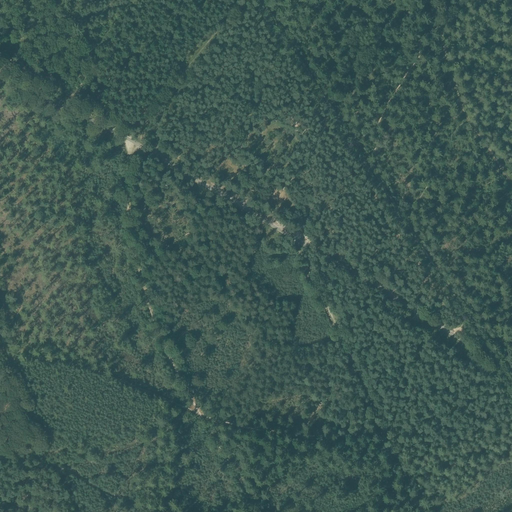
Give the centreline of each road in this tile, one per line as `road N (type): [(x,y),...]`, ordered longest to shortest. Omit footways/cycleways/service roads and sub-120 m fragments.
road 1 (unclassified): [(511,385),(491,356),(296,237),(135,143),(0,78)]
road 2 (track): [(0,364),(26,356),(81,365),(204,414),(305,437),(411,424),(511,387)]
road 3 (track): [(135,143),(125,193),(140,277),(175,365),(264,511)]
road 4 (track): [(424,511),(296,237)]
road 5 (unknown): [(511,368),(468,319),(364,155)]
road 6 (unknown): [(364,155),(262,0)]
road 7 (unknown): [(461,0),(401,80),(364,155)]
